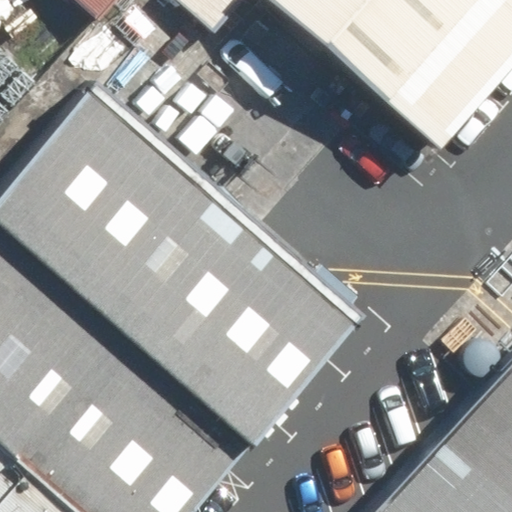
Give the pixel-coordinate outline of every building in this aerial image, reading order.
[(108,0),(75,0),(94,16),(108,0)] [(511,54),(511,0),(256,0),(425,151),(511,54)] [(84,92),(0,185),(0,466),(51,511),(167,511),(340,320),(84,92)] [(511,511),(511,360),(500,350),(353,511),(511,511)] [(51,511),(0,466),(0,511),(51,511)]
